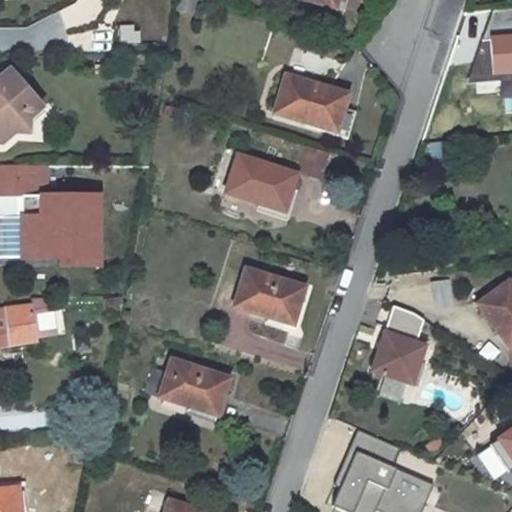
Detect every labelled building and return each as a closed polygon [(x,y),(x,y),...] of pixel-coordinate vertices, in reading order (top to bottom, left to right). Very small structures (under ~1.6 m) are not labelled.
[(143,24),(143,37),(157,37),(158,25),(143,24)] [(0,128),(8,121),(22,122),(23,109),(34,98),(13,74),(0,86),(0,128)] [(348,95),(285,76),(274,113),(336,132),(348,95)] [(328,154),(311,149),(303,175),(320,180),(328,154)] [(239,156),(227,192),(283,212),(296,175),(239,156)] [(0,256),(62,257),(100,258),(100,196),(47,197),(38,197),(38,167),(0,166),(0,197),(23,197),(23,216),(0,216),(0,256)] [(38,167),(38,197),(47,197),(47,167),(38,167)] [(246,269),(235,306),(292,324),(303,287),(246,269)] [(511,343),(511,287),(508,282),(477,305),(508,347),(511,343)] [(0,331),(7,330),(10,343),(36,339),(35,335),(33,311),(45,310),(44,300),(32,302),(32,306),(0,309),(0,331)] [(391,306),(384,326),(416,337),(423,317),(391,306)] [(48,333),(45,310),(33,311),(35,335),(48,333)] [(378,329),(364,373),(410,388),(424,344),(378,329)] [(145,392),(216,415),(228,379),(171,360),(167,373),(152,368),(145,392)] [(362,436),(359,445),(393,458),(397,449),(362,436)] [(377,511),(420,511),(434,476),(353,444),(329,505),(346,511),(371,511),(372,510),(377,511)] [(73,449),(76,466),(89,464),(91,447),(73,449)] [(0,511),(20,511),(18,487),(0,489),(0,511)] [(165,511),(200,511),(168,502),(165,511)]
